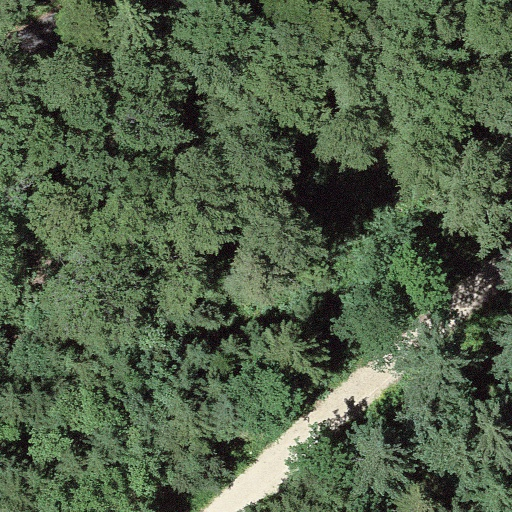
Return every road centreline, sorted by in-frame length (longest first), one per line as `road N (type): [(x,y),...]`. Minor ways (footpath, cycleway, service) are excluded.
road 1 (track): [(511,265),(221,511)]
road 2 (track): [(0,62),(108,0)]
